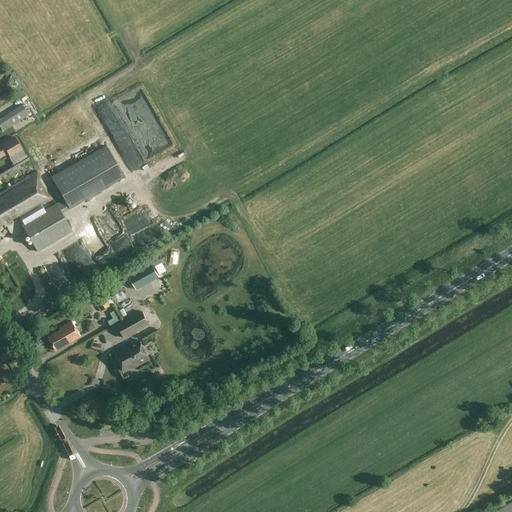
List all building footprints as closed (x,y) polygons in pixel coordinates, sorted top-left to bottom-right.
[(14,101),(7,103),(9,109),(16,107),(14,101)] [(0,127),(2,132),(28,116),(22,105),(0,118),(0,127)] [(21,150),(14,137),(0,145),(0,157),(7,154),(9,157),(21,150)] [(37,252),(72,232),(61,213),(123,177),(105,146),(51,178),(63,200),(55,204),(29,220),(26,215),(52,199),(36,172),(0,193),(0,225),(3,224),(4,227),(12,222),(11,220),(18,215),(20,217),(19,217),(23,223),(21,224),(37,252)] [(135,158),(131,160),(136,170),(140,168),(135,158)] [(0,175),(10,169),(4,159),(0,161),(0,175)] [(97,219),(117,258),(133,250),(113,211),(97,219)] [(151,264),(129,276),(136,290),(159,277),(151,264)] [(180,286),(179,279),(169,281),(171,288),(180,286)] [(122,305),(136,295),(132,291),(127,295),(125,291),(117,297),(122,305)] [(102,311),(110,307),(105,298),(98,302),(102,311)] [(76,305),(80,312),(90,307),(85,299),(76,305)] [(122,320),(116,310),(110,313),(113,319),(108,321),(110,326),(122,320)] [(149,325),(141,312),(117,325),(125,338),(149,325)] [(56,351),(81,337),(72,321),(59,328),(61,331),(48,338),(56,351)] [(110,338),(112,344),(119,343),(117,336),(110,338)] [(122,351),(115,355),(124,372),(133,367),(133,369),(150,360),(139,340),(121,350),(122,351)]
